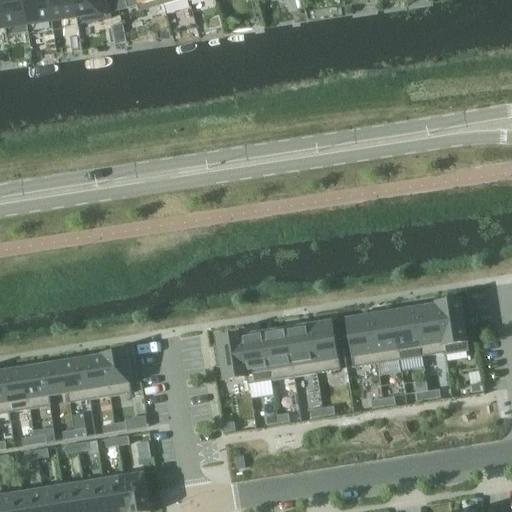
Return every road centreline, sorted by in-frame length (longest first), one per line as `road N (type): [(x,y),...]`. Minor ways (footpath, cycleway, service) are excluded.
road 1 (tertiary): [(511,110),(0,190)]
road 2 (tertiary): [(0,211),(511,137)]
road 3 (residential): [(193,506),(511,453)]
road 4 (residential): [(166,334),(193,506)]
